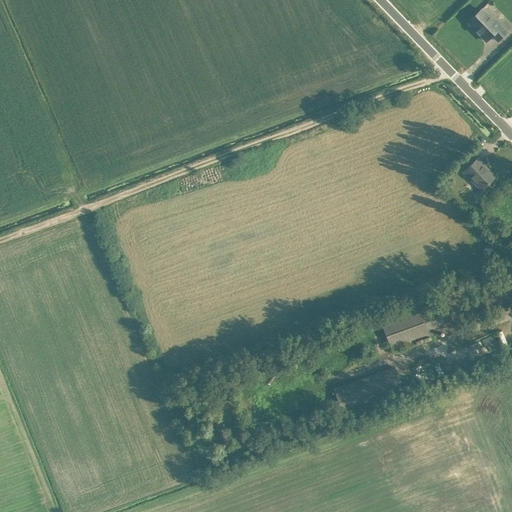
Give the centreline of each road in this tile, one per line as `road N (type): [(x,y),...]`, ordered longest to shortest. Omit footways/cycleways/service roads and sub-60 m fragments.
road 1 (track): [(0,238),(443,72)]
road 2 (unclassified): [(511,143),(372,0)]
